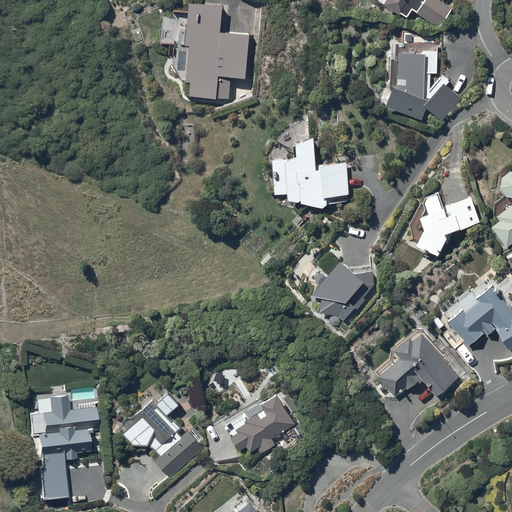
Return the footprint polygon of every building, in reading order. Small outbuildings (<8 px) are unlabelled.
[(391,0),(390,3),(407,13),(411,6),(440,24),(451,6),(440,0),(391,0)] [(223,4),(188,2),(184,46),(188,46),(185,82),(190,83),(189,96),(230,99),(231,78),(246,79),(249,32),(221,30),(223,4)] [(396,87),(385,107),(424,119),(428,109),(441,119),(462,100),(444,82),(428,97),(432,74),(437,73),(440,50),(421,52),(419,56),(400,52),(396,87)] [(317,164),(314,137),(296,144),(297,156),(288,161),(288,159),(273,159),(274,195),(287,195),(288,200),(322,208),(328,204),(348,201),(347,194),(350,194),(347,163),(317,164)] [(511,171),(508,171),(502,178),(501,189),(507,196),(511,196),(511,204),(497,216),(499,219),(491,226),(507,247),(511,243),(511,171)] [(444,207),(438,193),(427,197),(425,203),(428,214),(421,216),(424,229),(417,245),(438,255),(445,242),(448,243),(453,233),(480,222),(471,197),(444,207)] [(233,208),(223,196),(212,205),(222,217),(233,208)] [(355,274),(340,261),(311,295),(321,298),(320,312),(338,315),(344,321),(353,309),(355,311),(365,299),(363,297),(374,285),(373,272),(355,274)] [(511,316),(492,289),(480,298),(482,301),(465,313),(463,310),(448,320),(468,348),(484,336),(486,340),(496,333),(509,351),(511,349),(511,316)] [(461,376),(423,332),(414,339),(411,335),(394,350),(400,358),(378,377),(395,396),(407,386),(409,389),(422,378),(437,396),(461,376)] [(295,424),(276,394),(261,403),(264,409),(246,421),(247,422),(236,429),(238,432),(231,437),(239,450),(247,445),(251,450),(258,446),(262,452),(274,444),(270,439),(295,424)] [(68,410),(67,395),(49,397),(51,412),(42,413),(44,434),(37,435),(41,467),(38,467),(42,500),(67,497),(63,461),(75,459),(75,453),(89,452),(87,431),(99,430),(96,406),(68,410)] [(205,448),(188,431),(182,436),(178,432),(183,428),(152,396),(131,416),(135,420),(121,433),(133,445),(148,445),(157,455),(151,460),(171,481),(205,448)] [(259,511),(250,500),(235,511),(259,511)]
